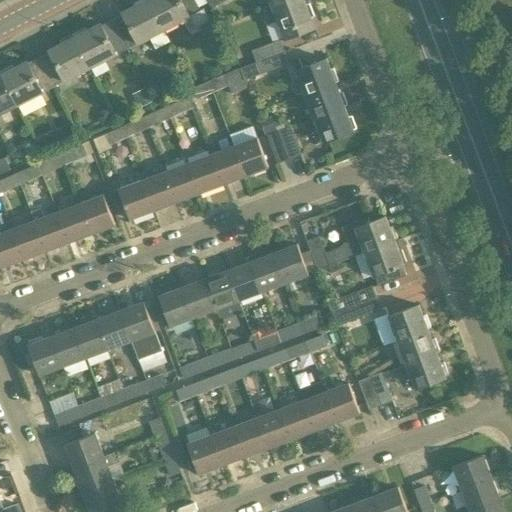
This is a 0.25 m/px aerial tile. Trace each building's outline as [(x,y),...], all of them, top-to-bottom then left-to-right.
[(163,30),(147,0),(144,0),(122,12),(123,14),(112,20),(127,49),(149,38),(155,49),(169,41),(163,30)] [(147,0),(163,30),(183,20),(189,31),(209,21),(203,8),(200,10),(198,7),(206,3),(205,0),(147,0)] [(311,18),(311,17),(313,16),(309,3),(306,4),(304,0),(286,0),(271,6),(271,5),(260,10),(265,25),(277,20),(281,30),(285,39),(314,28),(310,18),(311,18)] [(74,37),(90,68),(127,49),(112,20),(101,25),(100,23),(74,37)] [(90,68),(74,37),(48,50),(49,52),(38,58),(53,87),(90,68)] [(280,39),(251,50),(256,62),(284,51),(280,39)] [(244,80),(289,63),(284,51),(256,62),(239,68),(244,80)] [(0,74),(16,105),(53,87),(38,58),(27,63),(26,61),(0,74)] [(305,94),(335,82),(338,81),(333,68),(330,69),(326,58),(295,70),(305,94)] [(247,87),(238,68),(208,81),(212,93),(227,86),(231,94),(247,87)] [(16,105),(0,74),(0,127),(6,124),(0,114),(16,105)] [(192,88),(197,99),(212,93),(208,81),(192,88)] [(335,82),(305,94),(314,118),(344,106),(347,105),(342,92),(339,93),(335,82)] [(144,88),(132,94),(139,109),(151,103),(144,88)] [(193,108),(187,97),(165,107),(170,118),(193,108)] [(344,106),(314,118),(323,142),(354,131),(353,129),(356,128),(351,116),(348,117),(344,106)] [(143,117),(148,128),(170,118),(165,107),(143,117)] [(98,121),(101,127),(112,122),(107,110),(100,113),(98,121)] [(278,163),(289,159),(279,131),(286,128),(284,123),(279,125),(276,115),(260,121),(265,135),(267,135),(278,163)] [(121,127),(125,137),(148,128),(143,117),(121,127)] [(291,126),(286,128),(279,131),(289,159),(301,154),(291,126)] [(93,139),(97,150),(125,137),(121,127),(93,139)] [(233,146),(244,175),(268,167),(256,137),(233,146)] [(72,162),(75,169),(93,161),(90,154),(91,153),(87,141),(60,154),(65,165),(72,162)] [(244,175),(233,146),(210,154),(221,184),(244,175)] [(42,174),(44,178),(51,174),(50,171),(65,165),(60,154),(38,163),(42,173),(42,174)] [(221,184),(210,154),(187,163),(198,193),(221,184)] [(20,185),(21,187),(25,185),(24,183),(42,174),(42,173),(38,163),(15,173),(20,183),(20,185)] [(198,193),(187,163),(164,171),(176,201),(198,193)] [(176,201),(164,171),(141,180),(153,210),(176,201)] [(0,196),(3,195),(3,193),(20,185),(20,183),(15,173),(0,179),(0,196)] [(153,210),(141,180),(118,189),(129,219),(153,210)] [(79,203),(91,233),(114,224),(103,195),(79,203)] [(91,233),(79,203),(56,212),(68,242),(91,233)] [(68,242),(56,212),(43,217),(40,208),(30,212),(33,221),(34,221),(45,250),(68,242)] [(393,225),(390,227),(386,216),(371,221),(369,216),(342,227),(347,240),(339,247),(325,253),(319,236),(306,241),(317,269),(364,252),(364,251),(395,240),(394,239),(397,238),(393,225)] [(11,229),(22,259),(45,250),(34,221),(33,221),(11,229)] [(0,267),(22,259),(11,229),(0,233),(0,267)] [(402,249),(399,250),(395,240),(364,251),(364,252),(373,276),(374,275),(378,285),(406,275),(403,265),(404,265),(403,263),(406,262),(402,249)] [(273,253),(285,283),(308,274),(297,244),(273,253)] [(251,261),(262,291),(285,283),(273,253),(251,261)] [(228,270),(239,300),(262,291),(251,261),(228,270)] [(216,309),(239,300),(228,270),(205,279),(216,309)] [(182,287),(193,317),(216,309),(205,279),(182,287)] [(372,286),(344,296),(328,303),(332,314),(348,308),(377,297),(372,286)] [(193,317),(182,287),(159,296),(170,326),(173,325),(191,318),(193,317)] [(377,297),(348,308),(332,314),(337,326),(381,309),(377,297)] [(143,302),(119,311),(131,340),(130,341),(138,360),(161,351),(143,302)] [(423,315),(419,304),(388,315),(397,340),(428,328),(431,327),(426,314),(423,315)] [(97,319),(108,349),(130,341),(131,340),(119,311),(97,319)] [(320,328),(315,316),(299,322),(303,334),(320,328)] [(74,328),(85,358),(108,349),(97,319),(74,328)] [(276,331),(280,343),(303,334),(299,322),(276,331)] [(51,337),(62,366),(85,358),(74,328),(51,337)] [(428,328),(397,340),(406,364),(437,352),(440,350),(435,337),(432,339),(428,328)] [(253,339),(257,351),(280,343),(276,331),(253,339)] [(326,346),(322,335),(306,341),(310,352),(326,346)] [(62,366),(51,337),(27,345),(38,375),(62,366)] [(257,351),(253,339),(230,348),(234,360),(257,351)] [(310,352),(306,341),(283,349),(288,361),(310,352)] [(230,348),(219,352),(207,357),(211,368),(234,360),(230,348)] [(288,361),(283,349),(260,358),(265,369),(288,361)] [(446,377),(446,376),(449,374),(444,361),(441,362),(437,352),(406,364),(382,373),(382,371),(370,375),(381,404),(392,399),(386,381),(394,378),(396,383),(411,378),(415,388),(446,377)] [(207,357),(200,360),(192,363),(185,365),(190,377),(211,368),(207,357)] [(265,369),(260,358),(237,366),(242,378),(265,369)] [(242,378),(237,366),(214,375),(219,387),(242,378)] [(167,385),(162,373),(145,380),(150,391),(167,385)] [(205,392),(209,402),(221,398),(217,387),(219,387),(214,375),(191,384),(196,395),(205,392)] [(381,404),(370,375),(358,380),(369,408),(381,404)] [(123,388),(119,379),(96,387),(100,397),(104,409),(127,400),(123,388)] [(150,391),(145,380),(123,388),(127,400),(150,391)] [(325,391),(336,421),(360,412),(349,382),(325,391)] [(175,390),(180,401),(196,395),(191,384),(175,390)] [(302,400),(314,430),(336,421),(325,391),(302,400)] [(72,392),(48,401),(58,426),(81,417),(77,406),(72,392)] [(104,409),(100,397),(77,406),(81,417),(104,409)] [(279,409),(291,439),(314,430),(302,400),(279,409)] [(256,417),(268,447),(291,439),(279,409),(256,417)] [(155,437),(165,433),(166,433),(160,417),(154,419),(149,421),(155,437)] [(234,426),(242,449),(245,456),(268,447),(256,417),(234,426)] [(211,435),(216,449),(222,465),(245,456),(242,449),(234,426),(211,435)] [(73,468),(103,456),(98,443),(94,433),(83,437),(64,444),(73,468)] [(164,460),(174,456),(168,440),(165,433),(155,437),(164,460)] [(216,449),(211,435),(187,444),(198,474),(222,465),(216,449)] [(82,491),(112,479),(107,466),(116,463),(113,453),(103,456),(73,468),(82,491)] [(462,489),(492,478),(483,455),(453,466),(462,489)] [(174,456),(164,460),(170,476),(181,472),(174,456)] [(411,481),(420,505),(431,501),(439,498),(430,474),(411,481)] [(492,478),(462,489),(470,511),(471,511),(500,501),(492,478)] [(112,479),(82,491),(89,511),(96,511),(121,503),(112,479)] [(374,495),(380,511),(407,511),(398,486),(374,495)] [(352,504),(354,511),(380,511),(374,495),(352,504)] [(422,511),(434,511),(431,501),(420,505),(422,511)] [(504,511),(500,501),(471,511),(504,511)] [(18,511),(15,503),(0,508),(0,511),(18,511)]
